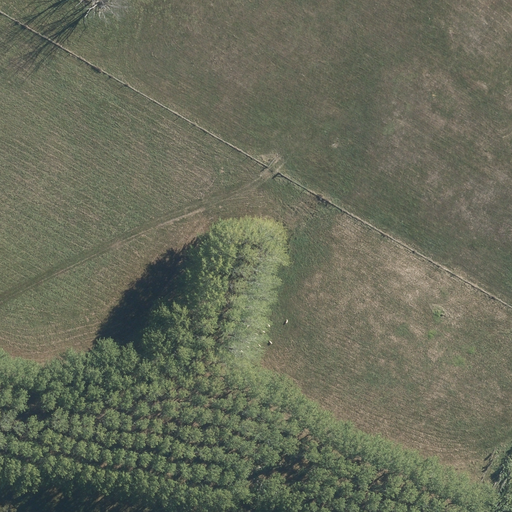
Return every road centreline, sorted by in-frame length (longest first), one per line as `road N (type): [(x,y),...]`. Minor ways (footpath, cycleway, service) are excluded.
road 1 (unknown): [(50,511),(172,295),(266,212),(379,140),(511,38)]
road 2 (unknown): [(402,511),(139,357),(23,276),(0,240)]
road 3 (unknown): [(0,139),(2,128),(36,101),(177,0)]
road 4 (unknown): [(511,298),(455,244),(379,140)]
